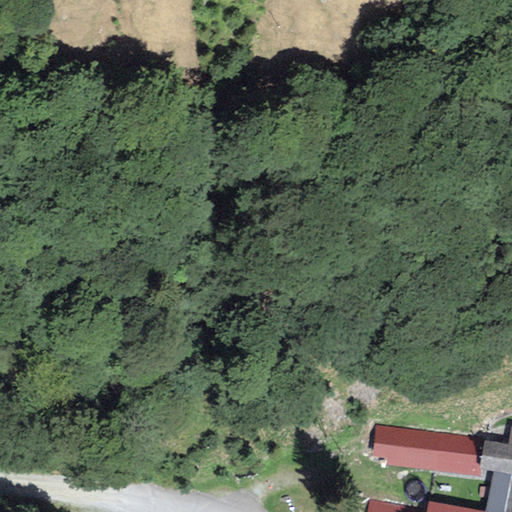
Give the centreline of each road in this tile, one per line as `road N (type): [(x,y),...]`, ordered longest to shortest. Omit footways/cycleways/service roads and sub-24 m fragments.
road 1 (unclassified): [(204,511),(0,477)]
road 2 (track): [(223,511),(295,480),(386,481)]
